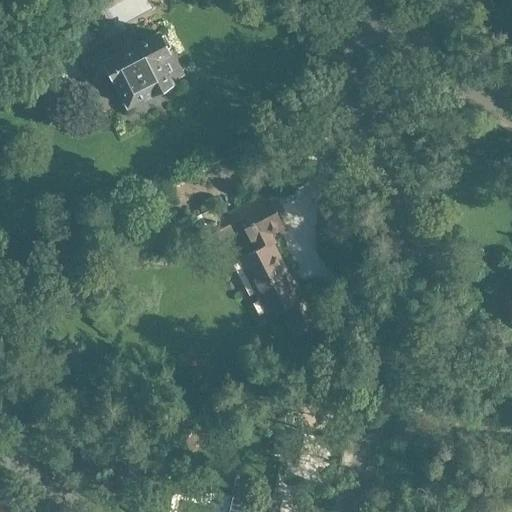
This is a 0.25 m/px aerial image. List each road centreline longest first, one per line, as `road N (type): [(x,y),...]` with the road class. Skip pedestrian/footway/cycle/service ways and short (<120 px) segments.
road 1 (residential): [(347,511),(403,259),(400,222),(365,123),(350,0)]
road 2 (residential): [(511,105),(438,64),(359,0)]
road 3 (unknown): [(0,432),(119,511)]
